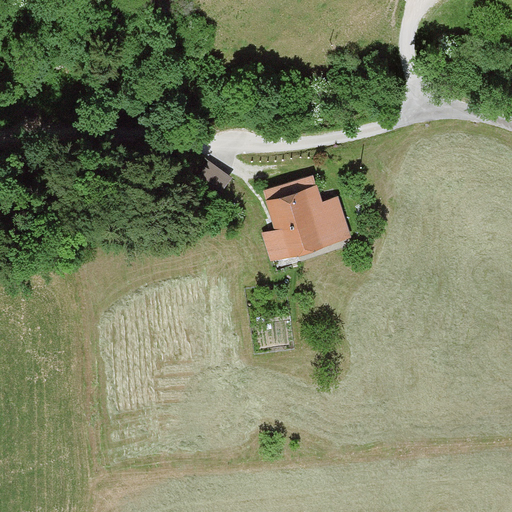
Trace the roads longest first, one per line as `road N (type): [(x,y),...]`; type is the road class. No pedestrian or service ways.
road 1 (track): [(0,140),(218,141)]
road 2 (residential): [(218,141),(330,138),(421,111)]
